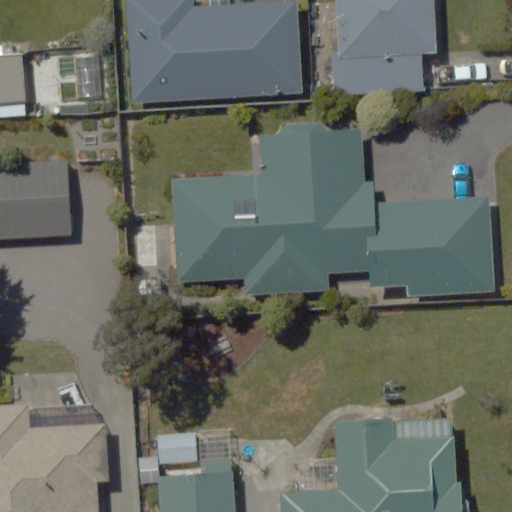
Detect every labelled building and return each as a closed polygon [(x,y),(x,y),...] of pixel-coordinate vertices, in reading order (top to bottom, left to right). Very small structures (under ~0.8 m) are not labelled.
[(126,0),(133,103),(303,94),(298,2),(193,8),(192,0),(126,0)] [(335,0),(338,52),(333,53),(335,96),(425,91),(423,55),(436,54),(432,0),(335,0)] [(0,116),(26,114),(22,53),(0,54),(0,116)] [(99,56),(75,57),(77,100),(101,99),(99,56)] [(262,170),(171,174),(175,275),(244,272),(245,291),(323,288),(322,265),(365,263),(366,294),(488,289),(483,164),(357,169),(356,124),(261,127),(262,170)] [(67,159),(0,160),(0,230),(69,228),(67,159)] [(0,511),(102,511),(100,423),(30,425),(30,397),(0,398),(0,511)] [(336,488),(279,492),(280,511),(470,511),(469,499),(462,499),(460,480),(458,480),(454,436),(452,437),(451,419),(393,423),(393,417),(332,422),(336,488)] [(157,435),(159,463),(197,461),(195,433),(157,435)] [(141,483),(159,482),(159,476),(157,457),(139,458),(141,483)] [(201,473),(159,476),(159,482),(161,511),(235,511),(232,458),(200,460),(201,473)]
